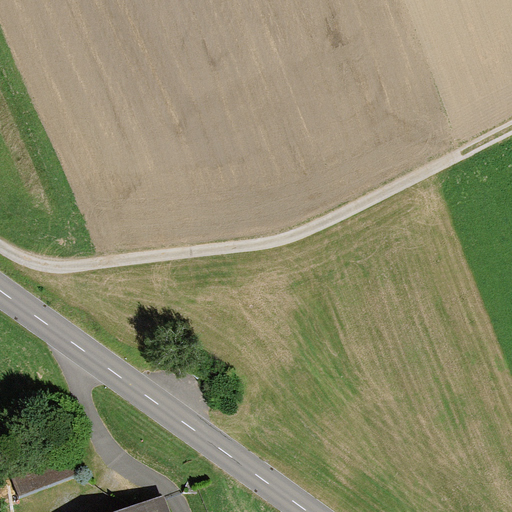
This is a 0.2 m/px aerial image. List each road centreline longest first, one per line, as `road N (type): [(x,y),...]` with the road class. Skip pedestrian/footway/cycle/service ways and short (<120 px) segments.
road 1 (track): [(0,242),(35,264),(64,266),(278,240),(511,132)]
road 2 (tertiary): [(0,292),(306,511)]
